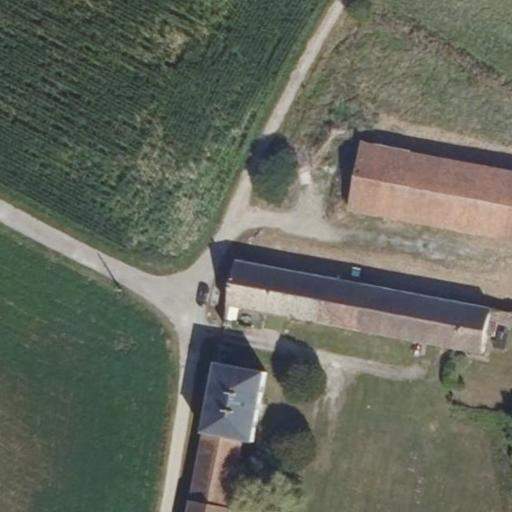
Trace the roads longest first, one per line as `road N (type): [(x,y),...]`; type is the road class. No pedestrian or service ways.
road 1 (track): [(198,304),(233,216),(346,0)]
road 2 (track): [(195,329),(406,374),(421,370),(427,346)]
road 3 (track): [(198,304),(0,208)]
road 4 (track): [(165,511),(198,304)]
